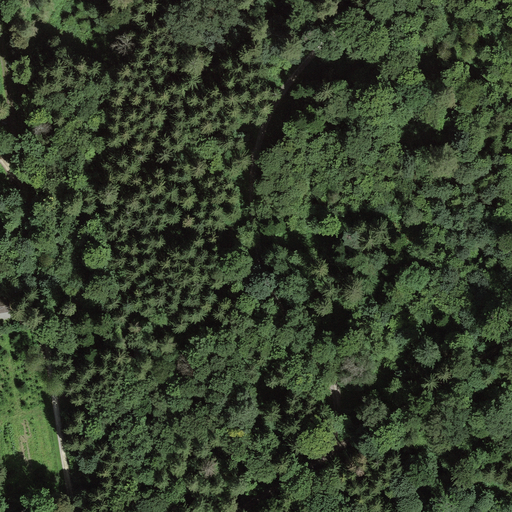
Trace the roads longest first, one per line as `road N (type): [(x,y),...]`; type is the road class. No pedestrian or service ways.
road 1 (track): [(381,0),(299,63),(263,124),(250,190),(265,283),(340,406),(330,454)]
road 2 (track): [(73,511),(0,45)]
road 3 (track): [(511,330),(330,454)]
